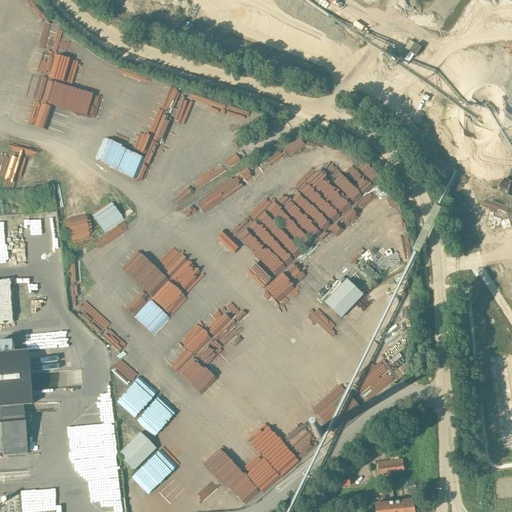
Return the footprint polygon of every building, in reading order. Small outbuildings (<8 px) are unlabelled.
[(410,40),(405,50),(410,52),(415,43),(410,40)] [(418,55),(421,46),(414,43),(411,53),(418,55)] [(290,153),(305,147),(302,139),(287,145),(290,153)] [(273,161),(282,156),(280,152),(271,157),(273,161)] [(293,264),(300,253),(294,249),(287,255),(284,253),(279,260),(277,259),(273,266),(258,279),(275,298),(281,301),(295,288),(293,286),(301,272),(293,264)] [(341,318),(363,295),(346,280),(325,302),(341,318)] [(511,281),(501,288),(509,301),(511,298),(511,281)] [(0,352),(0,451),(3,452),(3,456),(27,454),(23,405),(31,404),(27,350),(0,352)] [(511,354),(491,357),(498,415),(508,414),(509,419),(511,418),(511,354)] [(324,418),(349,393),(318,362),(304,375),(302,374),(300,376),(307,383),(298,392),(324,418)] [(343,423),(361,407),(356,401),(338,418),(343,423)] [(319,428),(317,428),(316,429),(314,431),(314,433),(314,435),(315,437),(317,438),(319,438),(321,438),(323,437),(324,435),(324,433),(324,431),(323,430),(321,428),(319,428)] [(137,471),(159,448),(144,434),(121,455),(137,471)] [(390,461),(392,473),(404,472),(403,459),(390,461)] [(379,475),(392,473),(390,461),(378,462),(379,475)] [(350,487),(350,481),(349,479),(340,480),(341,488),(350,487)] [(394,510),(394,511),(414,511),(413,500),(395,502),(396,510),(394,510)] [(376,511),(394,511),(394,510),(396,510),(395,502),(376,505),(376,511)]
